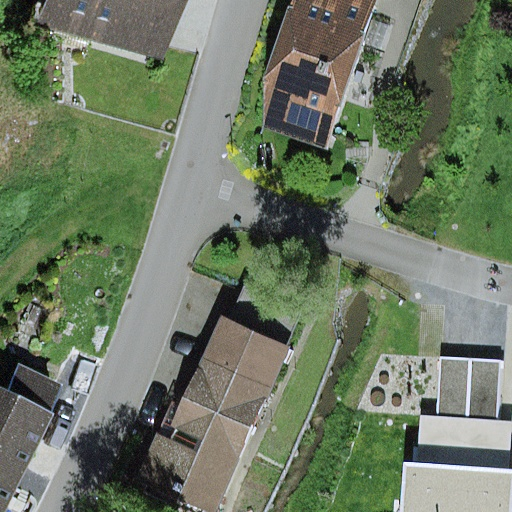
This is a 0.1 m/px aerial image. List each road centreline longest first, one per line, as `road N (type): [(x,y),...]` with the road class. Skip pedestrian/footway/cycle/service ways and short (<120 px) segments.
road 1 (residential): [(55,511),(195,197)]
road 2 (residential): [(195,197),(511,281)]
road 3 (track): [(195,197),(107,202),(39,241),(0,290)]
road 4 (residential): [(195,197),(239,0)]
